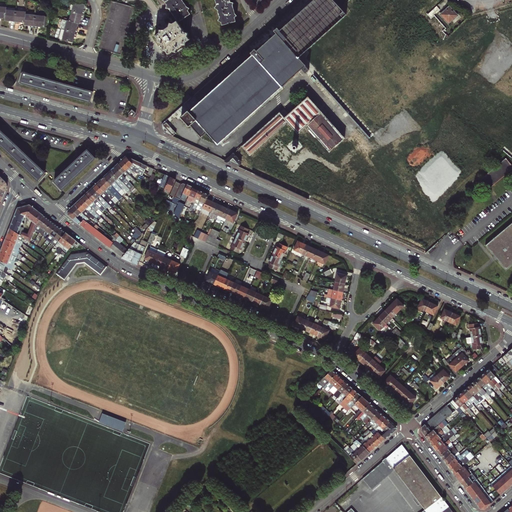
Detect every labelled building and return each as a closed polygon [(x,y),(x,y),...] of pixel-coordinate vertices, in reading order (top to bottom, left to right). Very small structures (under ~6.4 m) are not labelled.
[(98,48),(105,50),(119,2),(111,0),(98,48)] [(346,15),(345,14),(332,0),(300,0),(245,49),(251,55),(198,102),(193,96),(160,126),(162,133),(171,137),(175,134),(169,128),(170,127),(170,126),(178,119),(180,118),(187,127),(188,126),(200,138),(206,133),(217,145),(301,70),(306,65),(298,58),(346,15)] [(169,9),(176,21),(178,22),(190,14),(188,11),(189,9),(186,6),(182,1),(181,0),(161,0),(163,0),(166,5),(165,8),(169,9)] [(221,25),(235,21),(234,18),(236,16),(235,14),(232,6),(233,3),(230,2),(229,0),(214,0),(216,5),(214,8),(217,10),(219,18),(218,20),(221,22),(221,25)] [(72,11),(84,14),(85,10),(83,9),(84,4),(74,1),(72,11)] [(127,5),(119,2),(105,50),(113,53),(127,5)] [(127,5),(113,53),(116,53),(122,49),(134,7),(127,5)] [(439,6),(428,16),(428,17),(433,12),(436,16),(442,10),(439,6)] [(456,16),(448,7),(440,15),(447,24),(456,16)] [(15,24),(16,12),(6,11),(5,19),(5,21),(11,22),(10,24),(15,24)] [(69,20),(77,23),(79,23),(81,17),(83,18),(84,14),(72,11),(69,20)] [(19,23),(25,23),(26,16),(26,13),(16,12),(15,24),(19,25),(19,23)] [(34,29),(35,17),(26,16),(25,23),(24,26),(30,27),(30,29),(34,29)] [(35,17),(34,29),(38,30),(39,28),(44,28),(45,18),(35,17)] [(59,28),(61,29),(77,33),(78,29),(76,28),(77,23),(69,20),(62,18),(59,28)] [(159,32),(155,35),(157,38),(156,41),(160,42),(163,47),(162,50),(166,51),(168,54),(172,51),(175,52),(176,48),(181,45),(185,45),(185,42),(189,39),(187,36),(187,32),(184,32),(178,22),(176,21),(173,23),(170,22),(159,29),(159,32)] [(77,33),(61,29),(58,36),(59,38),(72,41),(74,36),(76,36),(77,33)] [(20,82),(89,101),(92,91),(23,71),(20,82)] [(328,90),(369,138),(374,133),(333,85),(328,90)] [(330,152),(333,148),(343,139),(306,99),(287,114),(282,108),(241,146),(250,156),(286,123),(297,134),(306,126),(330,152)] [(50,176),(0,130),(0,144),(42,184),(50,176)] [(55,180),(63,189),(96,158),(88,150),(81,156),(80,154),(77,157),(78,159),(65,171),(63,169),(60,172),(62,174),(55,180)] [(468,172),(484,157),(478,150),(462,165),(468,172)] [(233,154),(228,159),(236,167),(241,161),(233,154)] [(136,168),(128,159),(126,157),(122,160),(132,170),(134,168),(135,169),(136,168)] [(129,158),(128,159),(136,168),(139,171),(141,173),(143,174),(147,166),(129,158)] [(480,178),(488,188),(511,170),(511,163),(508,158),(480,178)] [(133,171),(132,170),(122,160),(118,163),(129,175),(133,171)] [(129,175),(118,163),(115,167),(125,178),(127,175),(136,185),(138,183),(129,175)] [(133,187),(125,178),(115,167),(111,171),(130,190),(133,187)] [(128,192),(130,190),(111,171),(107,174),(117,184),(119,183),(128,192)] [(107,174),(103,177),(121,196),(125,192),(117,184),(107,174)] [(159,186),(165,188),(170,177),(165,175),(160,184),(159,186)] [(100,181),(110,192),(112,190),(113,190),(112,191),(120,199),(122,197),(121,196),(103,177),(100,181)] [(115,197),(110,192),(100,181),(96,184),(106,195),(108,193),(113,198),(115,197)] [(180,184),(175,182),(169,195),(174,197),(180,184)] [(173,214),(187,185),(184,183),(180,184),(174,197),(175,198),(173,203),(172,202),(166,199),(163,205),(171,212),(173,214)] [(96,184),(92,188),(103,199),(105,197),(109,202),(111,200),(106,195),(96,184)] [(193,188),(187,185),(173,214),(179,218),(183,209),(193,188)] [(103,199),(92,188),(89,191),(105,209),(106,210),(110,206),(103,199)] [(193,188),(183,209),(188,211),(189,210),(198,190),(193,188)] [(203,192),(198,190),(189,210),(191,211),(192,209),(195,210),(196,209),(203,192)] [(89,191),(85,195),(99,209),(101,206),(104,209),(105,209),(89,191)] [(203,192),(196,209),(198,210),(196,214),(199,215),(203,208),(207,199),(209,195),(203,192)] [(99,209),(85,195),(81,198),(92,211),(95,213),(97,212),(98,213),(100,211),(99,209)] [(81,198),(78,202),(92,217),(95,213),(92,211),(81,198)] [(207,199),(203,208),(210,212),(214,203),(207,199)] [(92,217),(78,202),(74,205),(85,217),(87,215),(90,218),(92,217)] [(210,212),(217,215),(221,206),(214,203),(210,212)] [(17,207),(15,213),(23,217),(24,214),(26,215),(32,207),(29,205),(17,207)] [(85,217),(74,205),(70,209),(79,219),(80,218),(85,222),(88,219),(85,217)] [(221,206),(217,215),(216,218),(224,222),(225,219),(230,210),(221,206)] [(25,217),(28,219),(32,221),(28,233),(22,231),(20,235),(22,236),(26,238),(30,241),(34,230),(37,224),(43,216),(32,207),(26,215),(25,217)] [(113,243),(85,222),(80,218),(79,219),(70,209),(67,211),(67,215),(109,248),(110,247),(113,243)] [(230,210),(225,219),(233,222),(237,214),(230,210)] [(25,217),(23,217),(15,213),(13,220),(21,222),(24,224),(25,217)] [(37,224),(34,230),(37,233),(47,219),(43,216),(37,224)] [(52,223),(47,219),(37,233),(38,234),(42,236),(52,223)] [(24,224),(21,222),(13,220),(9,228),(20,235),(22,231),(23,228),(24,224)] [(46,239),(56,226),(52,223),(42,236),(46,239)] [(61,229),(56,226),(46,239),(50,243),(61,229)] [(242,226),(236,238),(245,242),(249,234),(247,233),(249,229),(242,226)] [(511,271),(511,226),(488,250),(510,273),(511,271)] [(20,235),(9,228),(7,234),(18,238),(17,239),(21,241),(22,236),(20,235)] [(61,229),(50,243),(55,247),(56,245),(66,233),(61,229)] [(211,229),(208,236),(215,239),(219,232),(211,229)] [(72,237),(66,233),(56,245),(59,247),(57,250),(60,252),(72,237)] [(18,238),(7,234),(5,239),(16,243),(17,239),(18,238)] [(220,241),(215,239),(208,236),(205,241),(217,247),(220,241)] [(69,250),(73,245),(76,241),(72,237),(60,252),(63,254),(65,251),(67,253),(69,250)] [(241,250),(245,242),(236,238),(231,250),(238,253),(239,249),(241,250)] [(16,243),(5,239),(3,244),(14,248),(16,243)] [(110,247),(122,257),(127,250),(115,241),(113,243),(110,247)] [(297,241),(293,250),(301,254),(305,245),(297,241)] [(136,252),(139,245),(134,242),(130,247),(127,250),(122,257),(121,257),(132,262),(136,252)] [(1,250),(12,254),(14,255),(13,256),(16,256),(17,257),(18,253),(17,252),(15,251),(16,249),(14,248),(3,244),(1,250)] [(277,246),(273,255),(281,259),(287,247),(280,244),(278,247),(277,246)] [(313,249),(305,245),(301,254),(309,257),(313,249)] [(139,253),(136,252),(132,262),(138,264),(145,247),(142,246),(139,253)] [(145,259),(152,262),(157,252),(158,249),(151,246),(149,250),(145,259)] [(184,247),(180,255),(185,257),(189,249),(184,247)] [(157,252),(152,262),(159,265),(163,256),(165,253),(158,249),(157,252)] [(321,252),(313,249),(309,257),(317,261),(321,252)] [(1,250),(0,251),(0,255),(10,259),(12,254),(1,250)] [(56,274),(64,279),(76,263),(84,262),(101,274),(106,267),(87,252),(71,255),(66,262),(56,274)] [(329,256),(321,252),(317,261),(324,265),(329,256)] [(0,261),(15,267),(15,265),(14,264),(15,262),(13,261),(13,260),(10,259),(0,255),(0,261)] [(269,267),(276,270),(281,259),(273,255),(269,262),(270,263),(269,267)] [(163,256),(159,265),(168,269),(172,260),(163,256)] [(180,264),(172,260),(168,269),(176,273),(180,264)] [(13,272),(15,267),(0,261),(0,263),(8,269),(13,272)] [(257,271),(254,277),(262,281),(265,274),(257,271)] [(214,284),(218,275),(210,272),(206,281),(214,284)] [(218,275),(214,284),(222,288),(226,279),(227,276),(219,272),(218,275)] [(337,274),(335,282),(345,284),(347,276),(337,274)] [(222,288),(230,291),(234,282),(226,279),(222,288)] [(234,282),(230,291),(237,295),(241,286),(234,282)] [(333,290),(343,293),(345,284),(335,282),(333,290)] [(249,289),(241,286),(237,295),(245,298),(249,289)] [(252,301),(256,292),(249,289),(245,298),(252,301)] [(324,297),(331,299),(340,301),(341,301),(343,293),(333,290),(329,289),(327,295),(325,295),(324,297)] [(264,296),(256,292),(252,301),(260,305),(264,296)] [(264,296),(260,305),(268,308),(272,299),(264,296)] [(0,315),(7,319),(13,307),(1,299),(0,298),(0,315)] [(340,309),(341,301),(340,301),(331,299),(329,307),(340,309)] [(396,299),(390,305),(397,312),(403,306),(396,299)] [(418,307),(425,311),(429,302),(422,299),(418,307)] [(437,306),(429,302),(425,311),(433,314),(437,306)] [(390,305),(384,311),(391,318),(397,312),(390,305)] [(444,309),(440,318),(448,321),(452,313),(444,309)] [(386,324),(391,318),(384,311),(378,317),(386,324)] [(460,316),(452,313),(448,321),(456,325),(460,316)] [(302,329),(306,320),(298,317),(294,325),(302,329)] [(386,324),(378,317),(373,323),(382,332),(388,326),(386,324)] [(316,319),(314,323),(310,332),(317,336),(321,327),(317,325),(319,320),(316,319)] [(314,323),(306,320),(302,329),(310,332),(314,323)] [(469,324),(471,337),(481,336),(480,326),(477,326),(477,323),(469,324)] [(321,327),(317,336),(325,339),(329,330),(321,327)] [(393,331),(395,333),(399,336),(401,333),(396,328),(393,331)] [(357,333),(355,335),(366,342),(368,339),(357,333)] [(481,336),(471,337),(466,338),(467,343),(468,344),(472,343),(473,350),(481,349),(480,345),(482,344),(481,336)] [(466,358),(469,355),(461,346),(451,355),(453,356),(462,366),(468,360),(466,358)] [(366,353),(368,351),(364,347),(362,350),(359,347),(353,355),(359,360),(366,353)] [(508,362),(511,358),(511,347),(502,356),(508,362)] [(366,353),(359,360),(366,366),(372,359),(366,353)] [(375,356),(372,359),(366,366),(372,372),(379,365),(381,362),(375,356)] [(444,359),(441,361),(445,366),(448,363),(455,372),(462,366),(453,356),(446,362),(444,359)] [(489,368),(494,374),(499,370),(493,364),(489,368)] [(379,365),(372,372),(378,377),(385,370),(379,365)] [(489,368),(484,372),(499,389),(502,387),(494,378),(496,376),(494,374),(489,368)] [(320,381),(326,385),(328,383),(337,374),(332,370),(328,374),(320,381)] [(442,370),(436,375),(443,383),(449,377),(442,370)] [(499,389),(484,372),(480,376),(485,382),(490,388),(492,387),(497,392),(500,390),(499,389)] [(425,375),(422,378),(426,383),(429,380),(436,388),(443,383),(436,375),(434,373),(427,378),(425,375)] [(328,383),(326,385),(324,387),(329,391),(332,388),(334,386),(341,378),(337,374),(328,383)] [(391,375),(384,383),(391,388),(397,381),(391,375)] [(493,391),(490,388),(485,382),(480,376),(475,380),(488,395),(493,391)] [(337,392),(346,381),(341,378),(334,386),(332,388),(336,392),(337,392)] [(488,395),(475,380),(471,384),(481,396),(484,394),(488,398),(487,399),(490,402),(493,400),(488,395)] [(341,395),(342,393),(350,385),(346,381),(337,392),(341,395)] [(404,387),(397,381),(391,388),(397,394),(404,387)] [(485,400),(481,396),(471,384),(467,387),(480,403),(481,403),(485,400)] [(343,400),(354,389),(350,385),(342,393),(344,395),(341,399),(343,400)] [(410,392),(404,387),(397,394),(404,400),(407,395),(410,392)] [(480,403),(467,387),(462,391),(472,402),(473,401),(474,402),(477,406),(480,403)] [(358,392),(354,389),(343,400),(340,404),(344,408),(358,392)] [(473,403),(472,402),(462,391),(458,395),(469,409),(474,405),(473,403)] [(358,392),(344,408),(348,412),(355,404),(362,396),(358,392)] [(407,395),(404,400),(409,404),(415,397),(410,392),(407,395)] [(469,409),(458,395),(453,399),(459,407),(463,411),(466,410),(469,413),(471,411),(469,409)] [(362,396),(355,404),(360,409),(355,416),(357,418),(358,417),(370,403),(362,396)] [(438,426),(459,407),(453,399),(426,423),(432,430),(438,426)] [(370,403),(358,417),(360,419),(362,417),(364,418),(367,415),(375,407),(370,403)] [(379,411),(375,407),(367,415),(369,417),(365,422),(367,424),(379,411)] [(379,411),(367,424),(371,427),(372,426),(376,423),(384,415),(379,411)] [(123,430),(126,422),(104,413),(100,422),(123,430)] [(372,426),(375,429),(376,427),(378,428),(387,418),(384,415),(376,423),(372,426)] [(385,427),(391,421),(387,418),(378,428),(376,427),(375,429),(378,431),(380,433),(385,427)] [(380,433),(381,434),(382,433),(384,434),(395,424),(391,421),(385,427),(380,433)] [(426,436),(432,430),(426,423),(422,426),(422,431),(426,436)] [(397,426),(395,424),(384,434),(382,433),(381,434),(386,438),(396,429),(397,426)] [(426,436),(429,441),(445,427),(443,424),(439,427),(438,426),(432,430),(426,436)] [(445,427),(429,441),(433,445),(441,438),(440,436),(444,433),(448,429),(445,426),(445,427)] [(380,433),(378,431),(376,432),(373,429),(371,430),(370,429),(369,430),(382,442),(386,438),(381,434),(380,433)] [(382,442),(369,430),(368,430),(366,432),(367,433),(369,435),(378,445),(382,442)] [(484,435),(491,441),(498,434),(495,431),(492,434),(488,430),(484,435)] [(433,445),(436,450),(448,440),(453,435),(455,434),(453,431),(446,437),(444,435),(441,438),(433,445)] [(366,432),(362,435),(374,448),(378,445),(369,435),(366,437),(365,435),(367,433),(366,432)] [(363,440),(361,441),(370,452),(374,448),(362,435),(360,437),(363,440)] [(353,441),(359,447),(366,456),(370,452),(361,441),(358,439),(357,438),(353,441)] [(446,446),(450,443),(448,440),(436,450),(440,455),(447,448),(448,448),(446,446)] [(447,465),(455,458),(455,457),(454,456),(458,452),(458,451),(462,447),(460,445),(456,449),(443,460),(447,465)] [(361,460),(354,451),(350,446),(345,450),(357,463),(361,460)] [(453,511),(402,446),(390,456),(386,459),(383,462),(363,480),(370,488),(393,469),(425,510),(426,511),(453,511)] [(440,455),(443,460),(456,449),(453,446),(449,450),(447,448),(440,455)] [(366,456),(359,447),(354,451),(361,460),(366,456)] [(451,469),(466,456),(470,452),(471,452),(469,450),(462,456),(461,455),(456,459),(455,458),(447,465),(451,469)] [(474,456),(470,452),(466,456),(470,460),(474,456)] [(464,465),(470,460),(466,456),(451,469),(454,474),(464,465)] [(469,472),(464,465),(454,474),(458,480),(467,474),(469,472)] [(511,484),(511,476),(506,470),(501,474),(511,486),(511,484)] [(467,474),(458,480),(461,483),(469,477),(467,474)] [(461,483),(465,489),(477,479),(473,474),(469,477),(461,483)] [(511,486),(501,474),(496,479),(506,490),(511,486)] [(481,485),(477,479),(465,489),(469,494),(481,485)] [(506,490),(496,479),(490,483),(501,495),(506,490)] [(485,490),(481,485),(469,494),(473,500),(485,490)] [(489,496),(485,490),(473,500),(477,505),(489,496)] [(187,500),(191,505),(196,501),(191,495),(187,500)] [(493,501),(489,496),(477,505),(480,509),(484,509),(493,501)]
